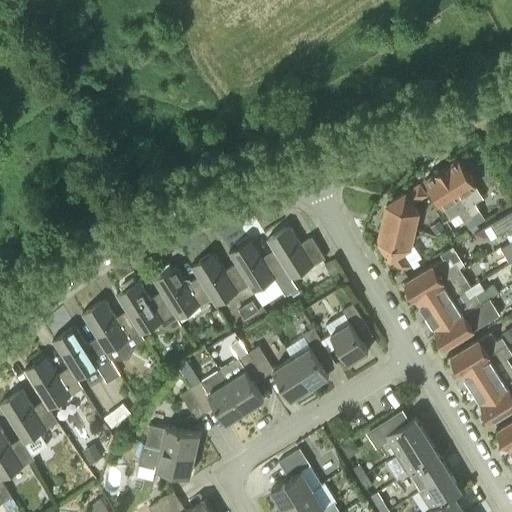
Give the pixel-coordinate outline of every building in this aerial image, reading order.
[(502,146),(496,137),(485,145),(490,154),(502,146)] [(476,185),(459,157),(442,168),(477,223),(485,218),(475,202),(483,197),(476,185)] [(477,223),(442,168),(426,178),(443,206),(443,205),(451,217),(459,212),(469,228),(477,223)] [(383,221),(415,228),(419,211),(413,202),(426,194),(420,184),(407,192),(406,191),(387,203),(383,221)] [(511,235),(511,234),(511,210),(490,223),(497,235),(508,229),(511,235)] [(419,259),(411,246),(415,228),(383,221),(379,239),(391,258),(392,258),(400,271),(419,259)] [(325,256),(312,235),(301,242),(290,224),(267,238),(274,249),(287,270),(292,277),(325,256)] [(287,270),(274,249),(263,255),(252,237),(229,250),(236,262),(249,283),(254,290),(287,270)] [(510,261),(511,259),(511,240),(502,247),(510,261)] [(442,252),(445,256),(434,263),(405,280),(416,298),(417,297),(462,269),(457,262),(458,261),(449,248),(442,252)] [(225,269),(214,250),(192,264),(199,275),(212,297),(216,304),(249,283),(236,262),(225,269)] [(212,297),(199,275),(188,282),(176,264),(154,277),(162,291),(175,312),(178,317),(212,297)] [(417,297),(426,313),(465,288),(461,281),(467,278),(462,269),(417,297)] [(142,332),(175,312),(162,291),(151,297),(139,279),(117,293),(127,309),(140,330),(142,332)] [(465,288),(426,313),(436,328),(481,300),(482,302),(498,293),(492,284),(476,293),(476,292),(470,296),(465,288)] [(107,351),(140,330),(127,309),(116,316),(105,297),(82,311),(98,336),(107,351)] [(259,310),(253,299),(239,308),(245,318),(259,310)] [(481,300),(436,328),(435,329),(446,346),(475,328),(474,328),(486,321),(480,312),(486,308),(482,302),(481,300)] [(331,332),(349,361),(369,349),(358,333),(369,326),(353,301),(343,308),(350,320),(331,332)] [(78,378),(111,357),(107,351),(98,336),(87,343),(75,324),(53,338),(70,365),(78,378)] [(311,385),(329,374),(319,357),(329,351),(314,326),(303,332),(311,345),(293,356),(311,385)] [(451,355),(461,371),(507,343),(502,335),(496,339),(491,330),(480,337),(451,355)] [(507,343),(461,371),(462,372),(463,371),(473,387),(511,363),(507,356),(511,352),(511,341),(508,344),(507,343)] [(274,368),(292,397),(311,385),(293,356),(274,368),(259,344),(249,350),(264,375),(274,368)] [(246,409),(264,398),(254,381),(264,375),(249,350),(220,368),(246,409)] [(83,386),(78,378),(70,365),(59,372),(47,353),(25,367),(45,399),(50,407),(83,386)] [(481,403),(482,404),(511,384),(511,363),(473,387),(482,402),(481,403)] [(246,409),(220,368),(191,385),(206,410),(217,404),(227,421),(246,409)] [(511,384),(482,404),(492,420),(511,407),(511,384)] [(196,417),(206,410),(191,385),(181,392),(196,417)] [(22,387),(0,401),(22,436),(24,441),(25,441),(58,420),(50,407),(45,399),(34,406),(22,387)] [(107,412),(114,423),(134,411),(127,400),(107,412)] [(387,436),(397,452),(428,433),(416,414),(409,419),(402,409),(370,429),(378,442),(387,436)] [(511,419),(497,429),(507,445),(511,442),(511,419)] [(162,445),(195,453),(200,431),(167,424),(166,426),(151,422),(146,441),(162,445)] [(0,425),(0,475),(2,478),(35,457),(25,441),(24,441),(22,436),(11,443),(0,425)] [(397,452),(409,470),(439,452),(428,433),(397,452)] [(138,463),(190,474),(195,453),(143,441),(138,463)] [(272,487),(283,505),(322,483),(310,464),(311,463),(300,446),(279,459),(289,476),(272,487)] [(409,470),(421,489),(451,470),(439,452),(409,470)] [(361,476),(366,473),(360,463),(355,466),(361,476)] [(432,508),(456,493),(462,489),(451,470),(421,489),(432,507),(432,508)] [(372,483),(366,473),(361,476),(367,486),(372,483)] [(2,478),(0,475),(0,502),(12,495),(2,478)] [(322,483),(283,505),(287,511),(339,511),(340,511),(334,502),(337,500),(325,481),(322,483)] [(149,505),(153,511),(160,511),(180,500),(174,490),(149,505)] [(465,511),(467,511),(456,493),(432,508),(432,507),(425,511),(465,511)] [(99,511),(107,507),(101,497),(93,502),(99,511)] [(382,511),(383,511),(389,509),(383,498),(376,502),(382,511)] [(210,511),(203,499),(187,510),(180,500),(160,511),(210,511)]
